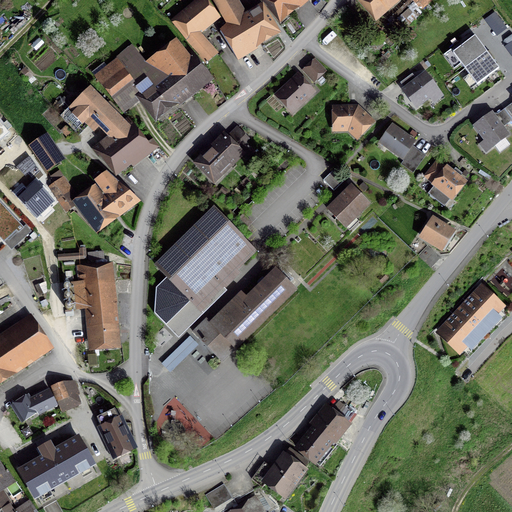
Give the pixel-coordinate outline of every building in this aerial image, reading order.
[(206,63),(217,54),(211,46),(210,47),(196,31),(217,14),(205,0),(204,0),(176,24),(187,39),(186,39),(201,55),(199,56),(206,63)] [(235,54),(274,30),(261,9),(243,20),(240,16),(241,15),(231,0),(214,0),(228,22),(228,24),(220,31),(235,54)] [(263,0),(279,18),(299,0),(263,0)] [(362,0),(375,15),(380,11),(382,13),(389,7),(387,5),(392,0),(415,0),(420,5),(424,0),(362,0)] [(486,19),(497,35),(507,29),(495,13),(486,19)] [(499,68),(489,55),(475,36),(466,42),(453,52),(477,84),(499,68)] [(157,116),(208,76),(187,50),(184,52),(176,42),(145,66),(132,50),(96,78),(123,112),(142,97),(157,116)] [(304,70),(314,81),(325,71),(315,60),(304,70)] [(404,89),(417,107),(438,91),(425,74),(404,89)] [(277,95),(292,112),(314,92),(298,75),(277,95)] [(99,156),(102,153),(115,169),(145,146),(150,153),(158,146),(153,139),(148,144),(129,119),(124,123),(91,90),(74,107),(72,105),(61,116),(79,135),(90,124),(94,128),(99,124),(110,136),(93,149),(99,156)] [(334,109),(335,129),(349,129),(358,137),(372,122),(361,112),(355,112),(355,110),(353,108),(334,109)] [(509,143),(504,137),(508,134),(492,113),(475,126),(491,147),(494,145),(500,152),(508,145),(509,143)] [(392,125),(380,142),(402,159),(415,141),(392,125)] [(198,164),(213,180),(240,153),(246,159),(251,153),(242,144),(248,138),(238,128),(226,139),(225,137),(198,164)] [(31,147),(47,170),(61,159),(45,137),(31,147)] [(427,158),(415,149),(402,166),(415,175),(427,158)] [(444,206),(464,182),(459,178),(462,173),(455,168),(452,172),(437,161),(425,177),(435,185),(428,194),(444,206)] [(323,180),(334,191),(344,180),(334,170),(323,180)] [(51,178),(54,184),(71,208),(75,205),(68,196),(71,194),(69,192),(70,191),(61,179),(64,176),(60,171),(51,178)] [(100,228),(98,225),(136,197),(107,172),(97,180),(102,187),(81,203),(99,228),(100,228)] [(55,201),(35,180),(17,197),(36,218),(55,201)] [(71,208),(54,184),(51,186),(68,210),(71,208)] [(369,203),(352,186),(328,210),(345,227),(369,203)] [(0,232),(6,240),(16,230),(24,238),(31,231),(26,226),(24,227),(0,201),(0,232)] [(156,266),(200,310),(211,298),(212,299),(218,293),(217,292),(238,272),(235,269),(254,250),(245,242),(242,237),(214,209),(213,210),(214,211),(206,218),(156,266)] [(422,236),(442,249),(453,232),(433,219),(422,236)] [(428,246),(419,256),(430,267),(439,257),(428,246)] [(80,254),(58,255),(58,260),(86,259),(85,248),(80,249),(80,254)] [(88,253),(89,260),(104,259),(103,252),(88,253)] [(115,344),(107,267),(83,270),(84,284),(76,284),(79,308),(90,307),(94,346),(115,344)] [(282,275),(277,270),(247,299),(242,293),(207,329),(202,324),(194,332),(217,356),(230,344),(235,348),(295,289),(292,285),(296,281),(286,271),(282,275)] [(481,288),(439,333),(460,352),(478,333),(483,338),(489,332),(484,326),(502,307),(481,288)] [(0,376),(47,345),(32,322),(0,342),(0,376)] [(162,363),(170,372),(198,345),(190,337),(162,363)] [(53,386),(62,409),(79,402),(71,381),(63,382),(53,386)] [(57,405),(49,390),(30,399),(28,397),(13,407),(22,421),(38,412),(39,414),(57,405)] [(354,412),(342,403),(335,411),(348,421),(354,412)] [(97,426),(113,459),(138,447),(122,415),(118,416),(115,408),(97,417),(100,424),(97,426)] [(327,410),(314,426),(332,440),(345,424),(327,410)] [(314,426),(297,447),(315,462),(333,441),(332,440),(314,426)] [(21,470),(36,496),(92,464),(77,438),(55,451),(50,442),(39,448),(44,457),(21,470)] [(265,462),(256,474),(261,478),(257,483),(262,488),(267,482),(288,497),(306,472),(303,469),(308,462),(289,449),(274,470),(265,462)] [(6,482),(13,478),(7,469),(5,471),(0,461),(0,474),(6,482)] [(224,485),(206,495),(214,508),(232,498),(224,485)] [(36,511),(29,501),(25,504),(22,498),(14,503),(19,511),(17,511),(4,511),(3,510),(11,505),(0,488),(0,511),(36,511)] [(262,511),(255,499),(232,511),(262,511)]
